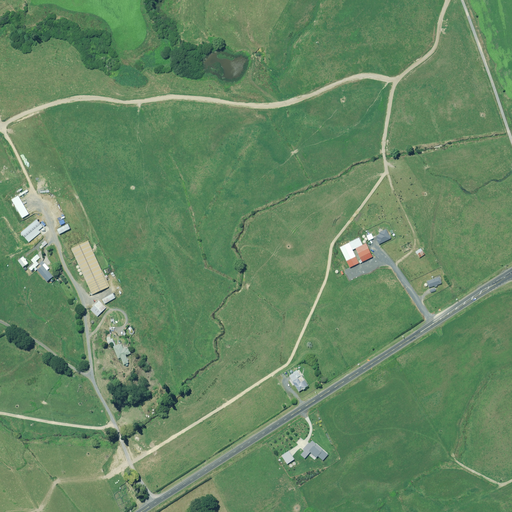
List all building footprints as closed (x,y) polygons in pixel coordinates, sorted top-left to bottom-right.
[(43,227),(37,219),(21,233),(27,240),(26,241),(28,243),(41,233),(39,230),(43,227)] [(71,229),(69,224),(58,230),(60,234),(71,229)] [(83,274),(93,295),(109,287),(88,241),(71,249),(79,265),(83,274)] [(373,257),(366,244),(356,248),(363,262),(373,257)] [(425,254),(421,248),(416,252),(420,258),(425,254)] [(30,268),(32,271),(34,269),(36,271),(38,269),(36,267),(40,264),(37,261),(41,258),(38,255),(32,260),(35,264),(30,268)] [(28,263),(24,257),(18,261),(23,266),(28,263)] [(50,269),(43,261),(40,264),(42,266),(38,270),(48,282),(54,277),(48,270),(50,269)] [(434,277),(434,279),(427,281),(429,288),(435,286),(435,287),(438,286),(438,285),(442,283),(441,282),(442,281),(440,275),(434,277)] [(116,298),(114,293),(103,300),(105,304),(116,298)] [(107,308),(100,301),(91,310),(98,317),(107,308)] [(114,339),(110,341),(111,344),(113,344),(114,348),(119,359),(122,358),(125,365),(131,363),(127,355),(131,353),(127,344),(123,346),(122,344),(117,346),(114,339)] [(301,376),(297,371),(294,373),(290,376),(299,392),(304,389),(308,386),(305,380),(301,383),(299,378),(301,376)]
